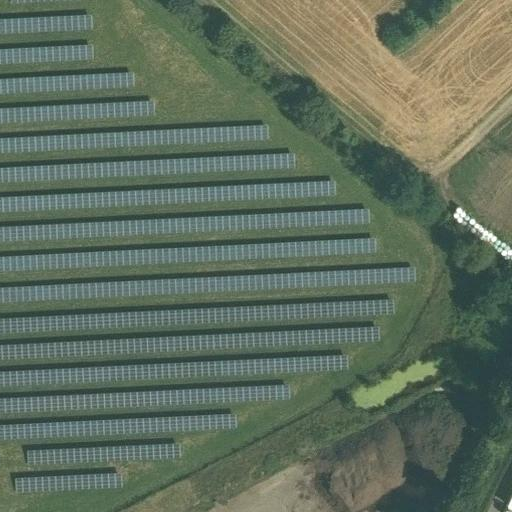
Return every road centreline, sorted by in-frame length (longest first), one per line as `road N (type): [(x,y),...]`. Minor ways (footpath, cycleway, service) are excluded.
road 1 (track): [(511,265),(205,0)]
road 2 (track): [(511,99),(420,185)]
